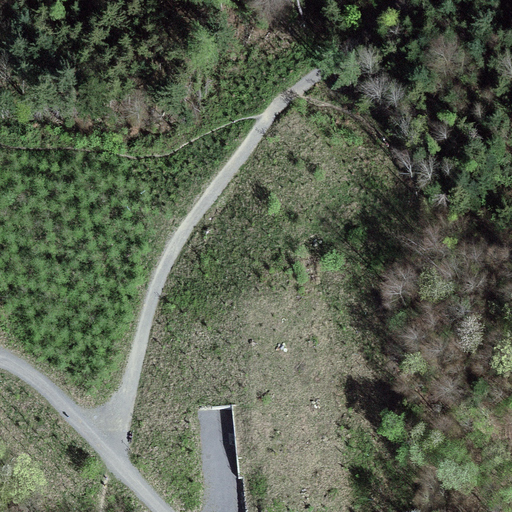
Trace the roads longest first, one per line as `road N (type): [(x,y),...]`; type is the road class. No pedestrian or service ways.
road 1 (track): [(396,0),(273,109),(171,242),(131,360),(107,511)]
road 2 (track): [(166,511),(46,381),(0,358)]
